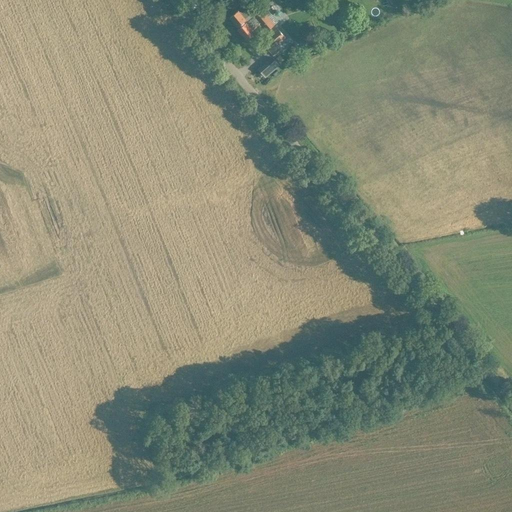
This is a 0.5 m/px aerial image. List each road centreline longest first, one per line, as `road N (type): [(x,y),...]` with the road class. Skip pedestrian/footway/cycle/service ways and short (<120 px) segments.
road 1 (unclassified): [(511,393),(173,0)]
road 2 (unknown): [(323,90),(362,41),(410,17),(452,7),(511,12)]
